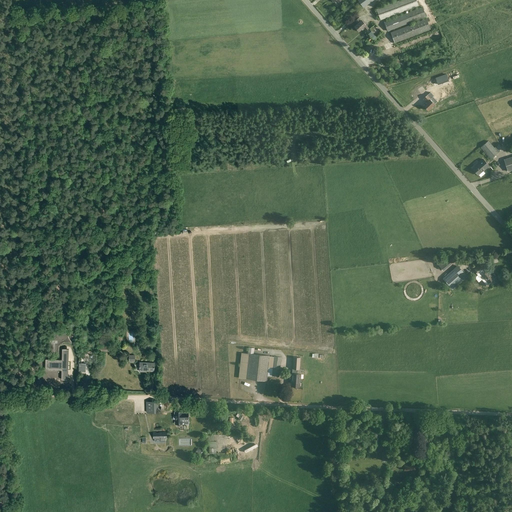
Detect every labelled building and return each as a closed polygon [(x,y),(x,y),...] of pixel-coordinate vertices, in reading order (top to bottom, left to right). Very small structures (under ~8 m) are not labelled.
[(381,20),(419,5),(416,0),(399,0),(377,9),(381,20)] [(387,31),(426,16),(423,7),(384,22),(387,31)] [(369,28),(362,20),(359,17),(356,21),(358,23),(355,26),(359,31),(363,27),(366,30),(369,28)] [(395,43),(431,29),(427,19),(391,32),(395,43)] [(374,40),(383,33),(375,24),(366,31),(370,36),(368,39),(371,41),(373,39),(374,40)] [(438,84),(449,81),(446,74),(435,78),(438,84)] [(457,93),(453,83),(431,91),(432,93),(428,96),(427,95),(424,99),(427,102),(424,105),(428,110),(435,104),(432,101),(434,100),(432,98),(434,96),(436,100),(457,93)] [(488,141),(481,147),(491,159),(499,153),(488,141)] [(488,167),(485,164),(486,162),(483,159),(478,164),(473,169),(478,175),(483,170),(484,170),(488,167)] [(438,263),(444,270),(453,262),(447,255),(438,263)] [(483,269),(479,264),(474,269),(479,273),(480,272),(482,274),(482,275),(489,283),(494,278),(490,273),(491,273),(488,270),(485,272),(483,270),(483,269)] [(452,289),(467,275),(458,265),(443,278),(452,289)] [(60,360),(47,359),(47,367),(60,367),(60,379),(67,380),(68,348),(61,348),(60,360)] [(267,381),(270,355),(250,353),(246,379),(267,381)] [(279,377),(281,357),(274,356),(272,376),(279,377)] [(154,363),(140,362),(139,371),(144,371),(144,370),(154,371),(154,363)] [(289,389),(291,390),(298,391),(298,382),(299,382),(300,375),(291,375),(290,382),(291,382),(291,386),(289,386),(289,389)] [(238,388),(254,394),(255,391),(239,385),(238,388)] [(147,413),(158,412),(158,401),(147,401),(147,413)] [(175,412),(175,416),(173,416),(173,419),(175,419),(175,424),(182,424),(182,419),(188,419),(188,413),(182,413),(182,409),(178,409),(178,412),(175,412)]
